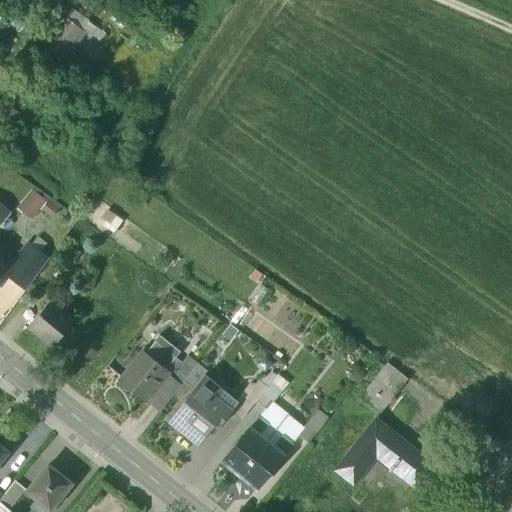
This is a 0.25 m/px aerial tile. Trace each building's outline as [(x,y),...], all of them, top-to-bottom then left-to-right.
[(67,20),(48,47),(66,59),(84,31),(67,20)] [(32,188),(18,208),(33,218),(47,198),(32,188)] [(47,261),(28,246),(6,274),(26,290),(47,261)] [(0,252),(0,272),(6,264),(5,263),(9,258),(1,251),(0,252)] [(64,303),(56,297),(52,302),(51,301),(31,326),(53,344),(73,320),(60,309),(64,303)] [(174,358),(154,342),(144,355),(165,371),(174,358)] [(144,355),(142,354),(120,381),(144,401),(166,374),(167,373),(144,355)] [(187,358),(170,378),(172,379),(171,380),(180,387),(197,366),(187,358)] [(387,364),(359,400),(379,416),(408,380),(387,364)] [(166,374),(155,388),(161,393),(171,380),(172,379),(170,378),(166,374)] [(205,376),(190,395),(220,419),(215,424),(219,428),(232,413),(232,412),(230,410),(215,398),(221,390),(205,376)] [(270,383),(258,400),(255,402),(264,409),(266,411),(272,404),(281,392),(270,383)] [(245,390),(230,410),(232,412),(232,413),(241,420),(255,402),(258,400),(245,390)] [(220,419),(190,395),(169,419),(199,443),(215,424),(220,419)] [(272,404),(266,411),(264,409),(258,417),(268,425),(259,436),(266,442),(287,416),(272,404)] [(302,429),(302,430),(303,431),(298,437),(308,444),(328,419),(317,411),(302,429)] [(302,429),(287,416),(266,442),(274,447),(282,437),(292,445),(298,437),(303,431),(302,430),(302,429)] [(268,425),(258,417),(249,428),(259,436),(268,425)] [(432,465),(375,420),(335,471),(353,485),(376,456),(390,467),(388,470),(390,472),(392,470),(415,488),(432,465)] [(249,428),(221,462),(239,476),(266,442),(259,436),(249,428)] [(292,445),(282,437),(274,447),(284,455),(292,445)] [(266,442),(239,476),(257,490),(284,456),(274,447),(266,442)] [(48,511),(71,485),(48,466),(26,492),(36,500),(32,505),(40,511),(48,511)] [(3,496),(0,499),(0,503),(9,510),(25,490),(14,481),(3,496)] [(10,511),(9,510),(0,503),(0,511),(10,511)]
